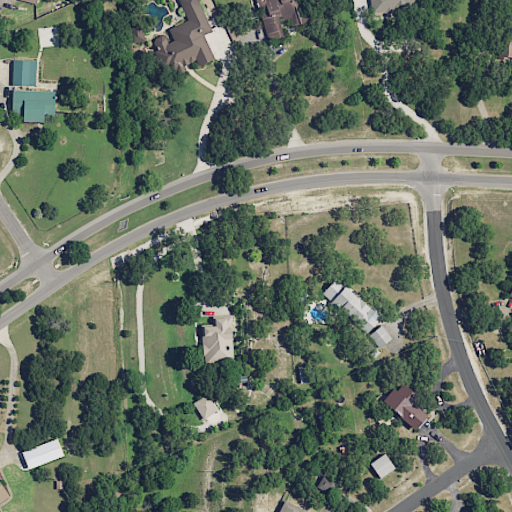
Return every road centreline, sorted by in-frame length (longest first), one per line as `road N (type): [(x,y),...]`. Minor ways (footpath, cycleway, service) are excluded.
road 1 (tertiary): [(0,321),(105,250),(217,201),(347,179),(511,182)]
road 2 (tertiary): [(511,154),(314,152),(207,175),(157,195),(0,288)]
road 3 (residential): [(511,460),(482,407),(448,311),(431,150)]
road 4 (residential): [(502,442),(399,511)]
